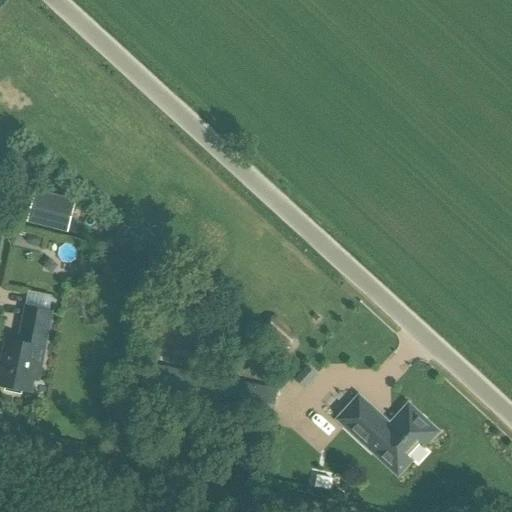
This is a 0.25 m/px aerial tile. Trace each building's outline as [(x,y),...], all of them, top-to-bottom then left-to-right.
[(36,191),(27,222),(68,231),(76,200),(36,191)] [(28,240),(31,244),(38,246),(42,244),(44,238),(41,235),(34,233),(29,235),(28,240)] [(6,345),(0,375),(0,390),(6,392),(5,396),(21,399),(22,395),(31,397),(33,384),(38,385),(52,313),(26,308),(19,348),(6,345)] [(274,314),(262,328),(287,349),(298,337),(278,320),(279,319),(274,314)] [(145,364),(139,395),(271,419),(277,388),(145,364)] [(306,388),(316,377),(308,369),(298,381),(306,388)] [(360,399),(340,420),(399,475),(411,461),(404,454),(417,440),(424,447),(435,435),(428,428),(427,424),(425,421),(422,418),(418,417),(415,416),(407,409),(391,427),(360,399)]
